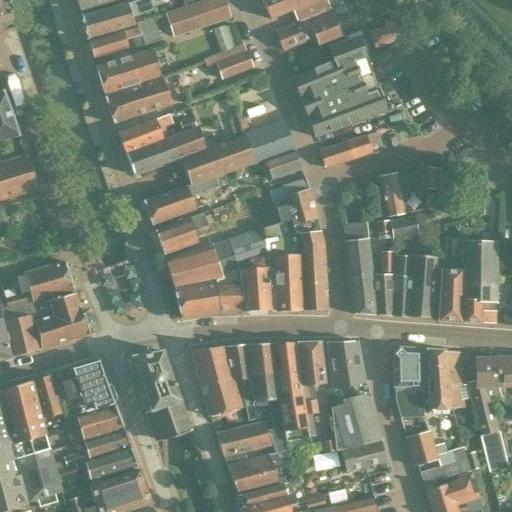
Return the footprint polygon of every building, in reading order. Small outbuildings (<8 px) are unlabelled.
[(75,0),(78,9),(79,11),(115,0),(75,0)] [(138,0),(126,4),(110,9),(80,17),(87,39),(133,26),(131,18),(154,11),(150,0),(138,0)] [(222,0),(210,0),(184,9),(166,15),(173,36),(229,17),(222,0)] [(292,10),(297,24),(331,11),(326,0),(261,0),(269,19),(292,10)] [(341,36),(331,11),(297,24),(275,33),(282,51),(314,38),(317,45),(341,36)] [(153,19),(136,24),(138,29),(138,28),(143,45),(160,40),(153,19)] [(399,22),(369,33),(375,49),(405,38),(399,22)] [(138,29),(88,43),(92,59),(127,48),(125,40),(133,38),(137,48),(143,45),(138,28),(138,29)] [(314,137),(385,111),(358,37),(328,49),(333,61),(292,79),(314,137)] [(245,53),(242,45),(213,57),(222,79),(251,67),(245,53)] [(152,50),(96,67),(96,66),(95,67),(103,95),(161,78),(153,49),(152,49),(152,50)] [(113,124),(170,105),(162,78),(104,97),(113,124)] [(2,92),(0,92),(0,140),(17,136),(2,92)] [(117,134),(124,154),(163,140),(159,130),(170,126),(166,116),(117,134)] [(179,122),(183,133),(196,128),(197,128),(193,117),(179,122)] [(283,122),(244,136),(255,165),(264,162),(294,151),(283,122)] [(163,140),(124,154),(133,175),(180,158),(190,185),(212,178),(253,164),(243,136),(205,150),(196,128),(183,133),(163,140)] [(365,137),(347,142),(353,159),(370,153),(365,137)] [(347,142),(319,152),(325,168),(353,159),(347,142)] [(294,151),(264,162),(271,180),(301,169),(294,151)] [(0,198),(37,189),(25,156),(0,163),(0,198)] [(440,169),(427,168),(426,189),(439,190),(440,169)] [(387,217),(403,214),(395,175),(379,177),(381,186),(387,217)] [(189,196),(216,187),(212,178),(190,185),(186,187),(143,202),(151,225),(194,210),(189,196)] [(308,189),(305,179),(281,187),(281,188),(269,191),(273,205),(275,205),(276,208),(286,205),(284,197),(308,189)] [(284,197),(286,205),(290,220),(292,226),(316,219),(308,189),(284,197)] [(286,205),(276,208),(280,224),(290,220),(286,205)] [(203,213),(154,231),(162,255),(195,243),(191,232),(207,226),(207,225),(205,218),(203,214),(203,213)] [(393,238),(416,233),(413,218),(390,223),(393,238)] [(298,247),(323,245),(316,219),(292,226),(298,247)] [(301,311),(298,247),(292,226),(290,220),(280,224),(262,229),(265,243),(266,253),(266,264),(270,311),(301,311)] [(378,234),(389,233),(388,221),(377,223),(378,234)] [(352,314),(375,316),(371,276),(366,224),(342,227),(344,243),(352,314)] [(243,311),(270,311),(266,264),(266,253),(265,243),(262,229),(231,240),(236,267),(236,270),(239,286),(243,311)] [(236,267),(231,240),(164,262),(173,289),(173,290),(214,280),(222,279),(220,272),(236,267)] [(437,321),(461,323),(460,286),(496,286),(496,243),(461,243),(461,271),(440,270),(437,321)] [(323,245),(298,247),(301,311),(327,311),(323,245)] [(391,276),(391,257),(391,253),(381,253),(381,276),(371,276),(375,316),(392,317),(392,276),(391,276)] [(412,258),(391,257),(391,276),(392,276),(392,317),(408,318),(408,317),(430,319),(435,258),(411,255),(412,258)] [(64,262),(23,274),(29,294),(31,302),(73,291),(64,262)] [(243,311),(239,286),(216,289),(214,280),(173,290),(180,319),(218,312),(243,311)] [(460,286),(461,323),(492,324),(491,307),(491,302),(495,302),(496,286),(460,286)] [(31,302),(26,304),(29,316),(30,315),(32,322),(33,322),(40,349),(74,339),(88,334),(75,293),(38,304),(37,301),(31,302)] [(4,300),(6,307),(26,302),(26,304),(31,302),(29,294),(28,294),(15,297),(5,300),(4,300)] [(6,307),(0,308),(0,315),(1,318),(2,323),(10,357),(39,349),(32,322),(30,315),(29,316),(26,304),(26,302),(6,307)] [(0,359),(10,357),(2,323),(1,318),(0,315),(0,359)] [(356,341),(325,342),(331,389),(351,384),(351,385),(354,398),(367,395),(365,383),(364,381),(356,341)] [(319,342),(295,343),(301,387),(324,384),(319,342)] [(271,343),(245,345),(249,378),(251,403),(267,401),(273,434),(269,435),(275,454),(276,453),(287,451),(287,450),(284,433),(278,401),(271,343)] [(295,343),(271,343),(278,401),(284,433),(307,430),(305,415),(302,399),(301,387),(295,343)] [(245,345),(224,347),(232,380),(242,379),(249,378),(245,345)] [(138,356),(131,357),(150,411),(143,413),(154,444),(161,441),(165,440),(184,433),(187,432),(189,432),(161,351),(154,353),(153,347),(137,350),(138,356)] [(224,347),(191,351),(209,417),(240,409),(232,380),(224,347)] [(394,386),(422,386),(421,350),(399,348),(398,348),(393,353),(393,354),(394,386)] [(458,352),(425,349),(426,371),(446,371),(451,410),(462,408),(461,393),(458,394),(457,386),(462,386),(458,352)] [(511,356),(496,357),(498,387),(511,386),(511,356)] [(497,387),(496,357),(474,358),(475,381),(466,383),(480,435),(495,431),(497,431),(486,388),(497,387)] [(85,412),(113,404),(113,403),(116,398),(112,387),(106,385),(97,361),(57,373),(62,390),(64,389),(68,400),(76,397),(81,412),(85,411),(85,412)] [(446,371),(426,371),(427,410),(451,410),(446,371)] [(44,419),(59,414),(48,376),(33,380),(44,419)] [(31,381),(0,390),(0,397),(12,443),(28,501),(61,491),(46,443),(44,434),(44,433),(31,381)] [(423,417),(422,386),(394,386),(395,401),(400,419),(423,417)] [(344,404),(330,408),(334,441),(335,451),(380,440),(367,395),(354,398),(342,400),(344,404)] [(314,397),(302,399),(305,415),(316,412),(314,397)] [(0,511),(26,505),(0,403),(0,511)] [(251,403),(245,405),(247,421),(255,419),(251,403)] [(85,411),(81,412),(64,418),(72,445),(83,441),(123,429),(113,404),(85,412),(85,411)] [(263,422),(215,434),(222,457),(244,451),(270,445),(263,422)] [(83,441),(72,445),(83,442),(85,451),(63,458),(66,467),(83,461),(129,447),(123,429),(83,441)] [(54,431),(44,434),(46,443),(57,439),(54,431)] [(495,431),(480,435),(488,470),(506,465),(497,431),(495,431)] [(334,441),(324,442),(325,452),(326,452),(335,451),(334,441)] [(345,472),(386,462),(380,441),(340,451),(345,472)] [(408,447),(413,466),(435,459),(430,441),(408,447)] [(83,461),(90,482),(137,467),(129,447),(83,461)] [(244,451),(222,457),(226,467),(246,461),(244,451)] [(473,452),(465,455),(466,459),(470,471),(478,469),(479,468),(474,452),(473,452)] [(246,461),(226,467),(232,482),(274,471),(271,462),(277,460),(276,453),(275,454),(268,455),(246,461)] [(423,485),(470,471),(466,459),(454,462),(439,467),(419,473),(423,485)] [(61,482),(76,477),(73,465),(62,469),(57,470),(61,482)] [(94,503),(144,487),(138,471),(138,470),(89,486),(94,503)] [(274,471),(232,482),(237,497),(280,485),(274,471)] [(457,511),(455,505),(478,498),(470,473),(456,478),(457,480),(424,491),(431,511),(457,511)] [(280,485),(237,497),(242,511),(304,511),(307,511),(304,502),(288,506),(282,485),(280,485)] [(124,511),(151,504),(144,487),(94,503),(97,511),(124,511)] [(304,511),(375,511),(372,497),(348,502),(307,511),(304,511)] [(322,497),(304,502),(307,511),(325,507),(322,497)] [(68,501),(72,511),(81,509),(78,498),(68,501)]
